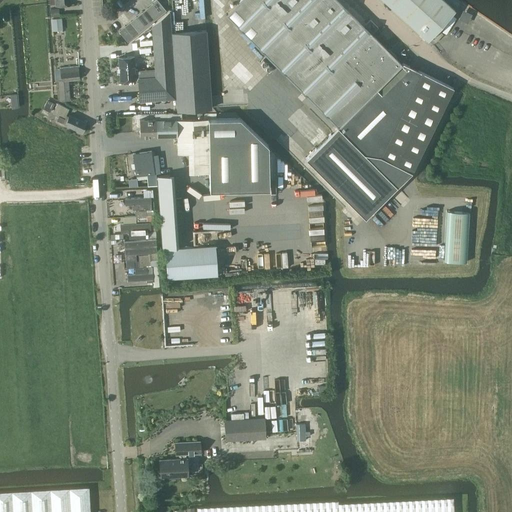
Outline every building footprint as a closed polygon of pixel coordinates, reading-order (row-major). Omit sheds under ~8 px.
[(156,0),(152,4),(161,15),(166,10),(157,0),(156,0)] [(240,0),(226,14),(338,126),(306,158),(365,217),(411,171),(412,172),(454,87),(403,63),(402,63),(395,57),(351,13),(338,0),(240,0)] [(444,0),(384,0),(428,40),(455,10),(444,0)] [(155,19),(161,15),(152,4),(146,8),(155,19)] [(51,8),(51,17),(59,17),(59,8),(51,8)] [(150,23),(155,19),(146,8),(141,12),(150,23)] [(155,69),(135,71),(135,78),(138,78),(139,101),(175,98),(170,11),(152,26),(155,69)] [(145,28),(150,23),(141,12),(136,17),(145,28)] [(139,32),(145,28),(136,17),(130,21),(139,32)] [(51,31),(52,31),(62,30),(62,18),(51,19),(51,31)] [(370,19),(365,24),(373,32),(378,27),(370,19)] [(134,37),(139,32),(130,21),(124,26),(134,37)] [(128,42),(134,37),(124,26),(119,31),(128,42)] [(206,30),(172,32),(177,111),(212,108),(207,48),(206,30)] [(119,65),(118,65),(118,74),(120,74),(120,80),(135,79),(135,78),(135,71),(135,70),(134,56),(119,57),(119,65)] [(60,68),(61,80),(58,80),(59,101),(71,100),(69,80),(79,79),(78,66),(60,68)] [(50,112),(54,103),(47,100),(43,108),(50,112)] [(69,116),(66,115),(69,110),(58,104),(53,113),(59,115),(57,120),(64,124),(64,125),(81,133),(86,122),(69,115),(69,116)] [(208,119),(209,173),(210,191),(269,189),(268,146),(240,118),(208,119)] [(140,137),(178,136),(177,119),(140,119),(140,137)] [(177,119),(178,136),(178,153),(188,153),(189,173),(209,173),(208,119),(177,119)] [(151,150),(134,153),(137,175),(147,174),(148,185),(157,184),(157,175),(157,172),(154,173),(151,150)] [(174,174),(157,175),(157,184),(162,247),(179,246),(174,174)] [(135,210),(136,221),(147,221),(146,210),(135,210)] [(447,211),(444,261),(466,262),(469,212),(447,211)] [(121,216),(121,232),(128,232),(128,234),(144,235),(144,230),(150,230),(150,222),(135,222),(135,217),(121,216)] [(123,240),(123,255),(151,254),(150,240),(123,240)] [(167,278),(217,274),(215,244),(165,248),(167,278)] [(139,266),(150,265),(149,254),(138,255),(139,266)] [(126,273),(126,281),(153,282),(153,274),(126,273)] [(225,440),(265,438),(265,418),(224,420),(225,440)] [(186,458),(186,454),(201,453),(201,441),(175,442),(176,454),(178,454),(178,458),(160,459),(160,477),(189,475),(188,458),(186,458)] [(90,511),(89,487),(0,491),(0,511),(90,511)] [(454,511),(454,497),(338,503),(338,500),(197,507),(197,511),(454,511)]
